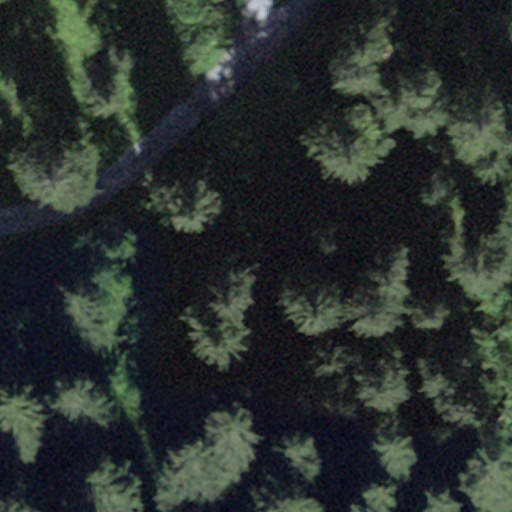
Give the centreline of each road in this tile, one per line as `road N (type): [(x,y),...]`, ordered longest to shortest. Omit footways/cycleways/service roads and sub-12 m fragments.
road 1 (track): [(0,223),(86,197),(219,79)]
road 2 (track): [(219,79),(328,0)]
